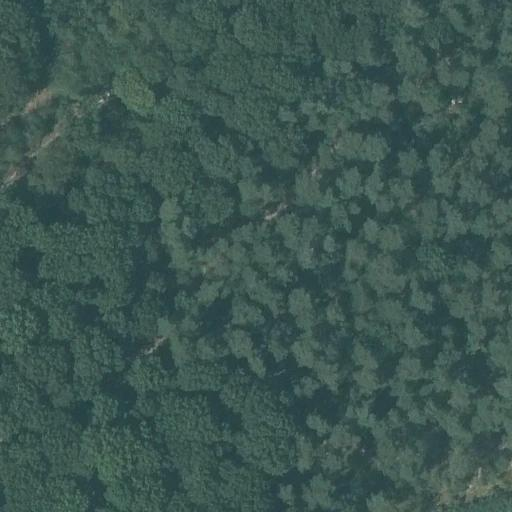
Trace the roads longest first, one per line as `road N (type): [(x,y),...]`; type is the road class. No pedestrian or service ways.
road 1 (track): [(511,465),(247,229),(511,5)]
road 2 (track): [(114,511),(124,412),(147,343),(195,266),(247,229),(102,106)]
road 3 (track): [(0,257),(109,257),(181,289),(348,315)]
road 4 (track): [(0,198),(214,0)]
